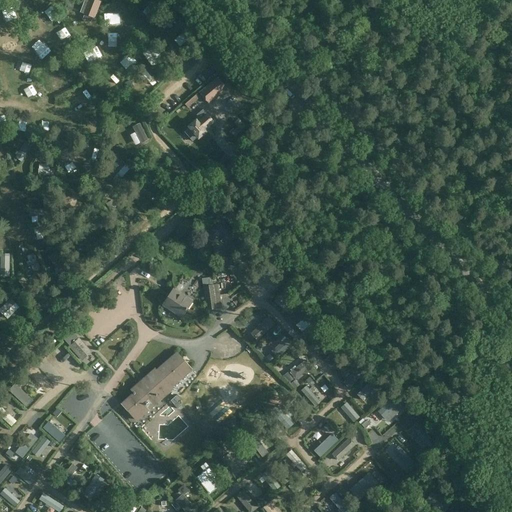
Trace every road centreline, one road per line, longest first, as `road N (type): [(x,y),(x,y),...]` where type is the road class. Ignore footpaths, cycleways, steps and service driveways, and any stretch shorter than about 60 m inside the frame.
road 1 (tertiary): [(511,321),(209,0)]
road 2 (track): [(511,502),(234,201)]
road 3 (unknown): [(193,204),(151,120),(202,57),(193,36),(153,0)]
road 4 (track): [(0,357),(112,261),(127,265)]
